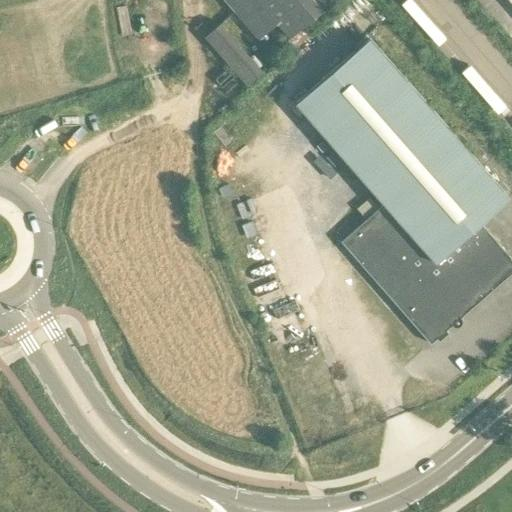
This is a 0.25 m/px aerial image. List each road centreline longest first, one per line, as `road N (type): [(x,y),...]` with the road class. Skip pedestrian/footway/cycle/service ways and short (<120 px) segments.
road 1 (track): [(187,0),(191,167),(200,212),(314,486)]
road 2 (tertiary): [(243,511),(161,466),(108,419),(43,319),(31,282)]
road 3 (tertiary): [(0,315),(93,444),(144,487),(194,511)]
road 4 (tertiary): [(344,511),(427,477),(511,405)]
road 5 (track): [(68,162),(189,100)]
road 6 (unclassified): [(511,99),(427,0)]
